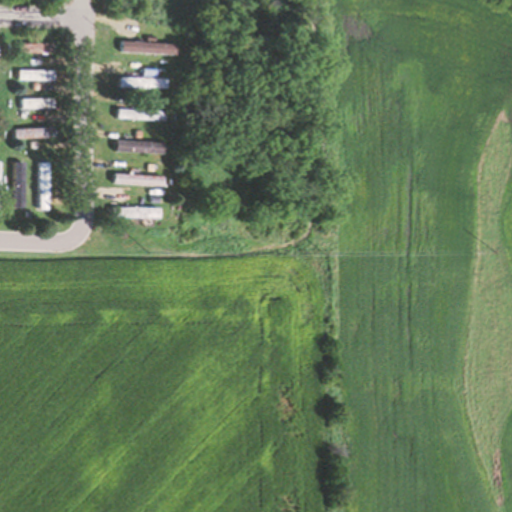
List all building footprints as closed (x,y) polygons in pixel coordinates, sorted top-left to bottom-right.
[(170,43),(115,42),(115,53),(170,54),(170,43)] [(48,43),(13,43),(13,53),(48,53),(48,43)] [(47,70),(13,70),(13,81),(47,81),(47,70)] [(160,78),(112,78),(112,89),(160,89),(160,78)] [(16,98),(16,109),(47,109),(47,98),(16,98)] [(158,110),(111,110),(111,120),(158,120),(158,110)] [(156,142),(109,142),(109,153),(156,153),(156,142)] [(44,154),(10,154),(10,164),(44,164),(44,154)] [(157,175),(107,175),(107,185),(157,185),(157,175)] [(51,183),(11,183),(11,194),(51,194),(51,183)] [(106,219),(153,219),(153,208),(106,208),(106,219)]
